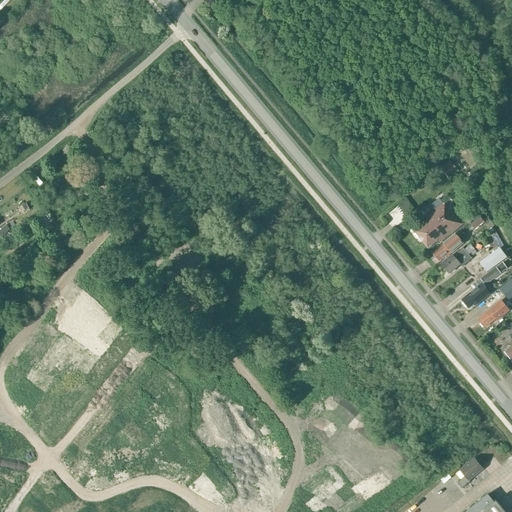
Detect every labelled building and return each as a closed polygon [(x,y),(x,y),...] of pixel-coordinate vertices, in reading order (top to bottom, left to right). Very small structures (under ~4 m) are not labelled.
[(441,168),(451,180),(459,172),(450,161),(441,168)] [(439,244),(463,224),(450,209),(449,210),(444,203),(423,220),(425,223),(415,231),(428,248),(437,241),(439,244)] [(475,229),(484,222),(479,215),(470,223),(475,229)] [(446,257),(464,243),(456,234),(432,253),(439,261),(446,256),(446,257)] [(469,255),(463,248),(453,256),(453,255),(442,264),(449,273),(460,264),(460,265),(460,264),(462,267),(469,261),(466,258),(469,255)] [(481,280),(485,285),(501,273),(497,267),(481,280)] [(511,279),(500,290),(509,300),(511,297),(511,279)] [(462,300),(469,308),(481,298),(479,295),(485,290),(481,285),(462,300)] [(485,328),(496,319),(498,320),(510,310),(501,300),(489,310),(478,320),(485,328)] [(483,469),(474,458),(460,470),(465,476),(457,483),(462,489),(470,482),(469,480),(483,469)] [(504,511),(496,501),(494,502),(488,494),(465,511),(504,511)]
